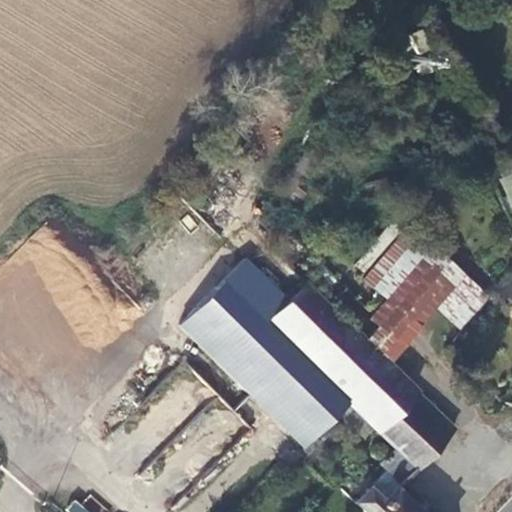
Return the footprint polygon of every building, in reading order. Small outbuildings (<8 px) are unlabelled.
[(407,33),(416,54),(423,51),(414,30),(407,33)] [(411,44),(408,39),(402,44),(406,48),(411,44)] [(403,56),(405,52),(404,48),(400,45),(396,45),(392,47),(391,52),(392,56),(396,58),(400,58),(403,56)] [(414,63),(419,75),(431,70),(426,58),(414,63)] [(367,270),(398,230),(391,225),(360,265),(367,270)] [(511,225),(497,243),(511,255),(511,267),(495,288),(511,302),(511,225)] [(362,280),(386,300),(429,249),(406,230),(362,280)] [(386,300),(385,300),(357,334),(385,362),(460,275),(429,249),(386,300)] [(454,431),(385,362),(357,334),(306,283),(289,301),(246,258),(223,280),(346,402),(337,411),(363,439),(373,429),(393,449),(380,463),(403,483),(454,431)] [(346,402),(223,280),(187,318),(310,439),(337,411),(346,402)] [(421,511),(396,490),(382,503),(368,489),(354,504),(362,511),(421,511)]
